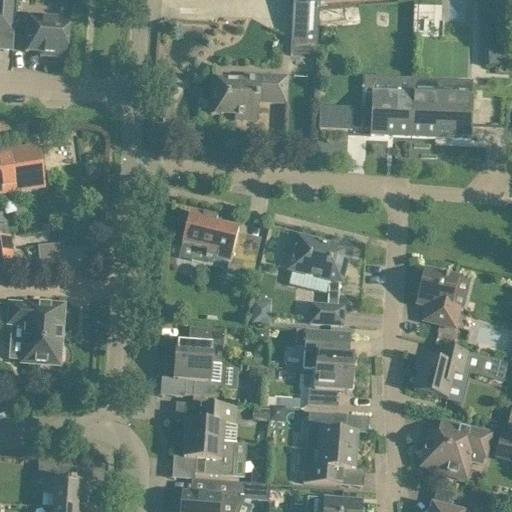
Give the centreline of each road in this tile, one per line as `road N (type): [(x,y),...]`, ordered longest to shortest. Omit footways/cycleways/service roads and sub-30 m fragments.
road 1 (residential): [(391,511),(399,471),(392,336),(402,190)]
road 2 (residential): [(130,165),(402,190)]
road 3 (unclassified): [(109,431),(130,165)]
road 4 (residential): [(136,97),(0,86)]
